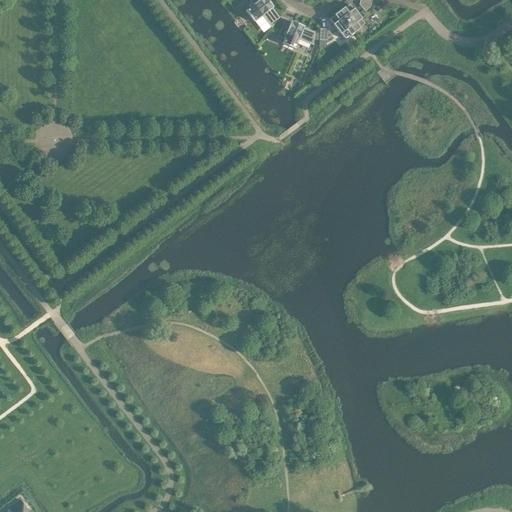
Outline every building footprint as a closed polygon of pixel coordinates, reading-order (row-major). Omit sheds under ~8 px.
[(271,28),(279,17),(272,8),(273,8),(272,7),(273,7),(267,0),(250,0),(253,4),(253,5),(245,11),(253,22),(261,16),(262,16),(271,28)] [(371,0),(359,0),(359,4),(364,11),(370,7),(371,0)] [(354,32),(360,28),(359,28),(364,24),(360,19),(361,19),(353,9),(352,9),(349,4),(344,8),(344,7),(339,11),(354,32)] [(354,32),(339,11),(333,15),(334,16),(329,19),(333,24),(332,25),(340,35),(341,34),(344,39),(349,35),(349,36),(354,32)] [(281,44),(294,49),(298,39),(312,45),(314,32),(303,27),(304,27),(303,27),(291,21),(290,21),(290,22),(284,19),(277,36),(283,38),(281,44)] [(327,29),(320,28),(319,40),(326,40),(332,36),(327,29)] [(34,511),(22,496),(0,511),(34,511)]
